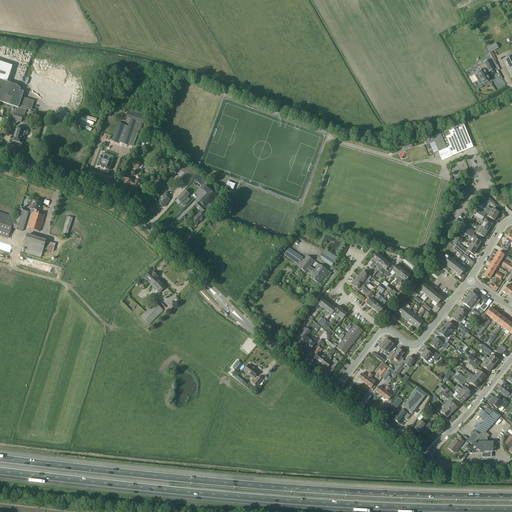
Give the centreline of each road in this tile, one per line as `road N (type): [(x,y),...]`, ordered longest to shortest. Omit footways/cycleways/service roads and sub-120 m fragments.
road 1 (motorway): [(511,496),(213,482),(0,458)]
road 2 (motorway): [(0,471),(247,497),(511,509)]
road 3 (secondary): [(200,278),(113,201),(0,163)]
road 4 (residential): [(424,460),(511,359)]
road 5 (residential): [(470,279),(419,342),(382,329)]
